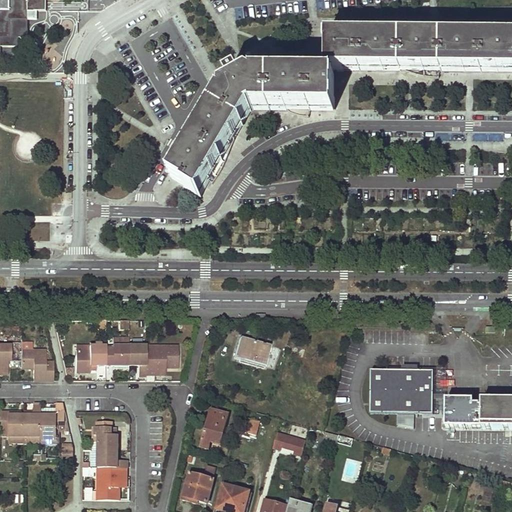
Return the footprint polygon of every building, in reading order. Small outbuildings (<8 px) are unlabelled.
[(0,0),(0,55),(3,55),(3,47),(21,47),(21,37),(29,37),(29,11),(47,11),(47,0),(0,0)] [(511,39),(328,37),(327,78),(252,78),(243,82),(240,76),(229,82),(232,88),(222,93),(171,178),(187,187),(186,189),(199,197),(250,112),(335,113),(335,71),(511,73),(511,39)] [(131,330),(131,322),(122,322),(122,330),(131,330)] [(115,347),(130,348),(131,340),(115,339),(115,347)] [(240,340),(235,360),(265,367),(270,347),(240,340)] [(0,377),(10,378),(10,365),(23,365),(23,352),(23,344),(13,344),(13,347),(4,347),(0,347),(0,377)] [(92,353),(79,353),(78,374),(92,374),(92,367),(107,367),(107,350),(107,347),(92,347),(92,353)] [(115,351),(107,350),(107,367),(115,368),(130,368),(130,348),(115,347),(115,351)] [(147,348),(130,348),(130,368),(139,368),(139,379),(146,379),(146,376),(147,348)] [(171,348),(147,348),(146,376),(162,376),(163,369),(167,369),(179,369),(179,353),(171,352),(171,348)] [(47,352),(23,352),(23,365),(23,371),(35,371),(35,383),(53,383),(54,363),(47,363),(47,352)] [(432,371),(370,371),(369,414),(432,414),(432,371)] [(432,414),(444,414),(445,401),(445,371),(432,371),(432,414)] [(444,414),(444,429),(511,429),(511,401),(445,401),(444,414)] [(35,415),(26,415),(26,436),(43,436),(43,414),(43,407),(35,407),(35,413),(35,415)] [(230,415),(211,410),(200,448),(211,451),(212,444),(222,447),(230,415)] [(60,414),(43,414),(43,436),(43,439),(59,439),(59,430),(66,430),(66,411),(60,411),(60,414)] [(11,412),(3,412),(3,431),(11,431),(11,436),(26,436),(26,415),(23,415),(11,415),(11,412)] [(259,423),(247,419),(245,429),(256,432),(259,423)] [(95,433),(98,433),(98,439),(97,449),(117,449),(117,433),(115,433),(111,433),(111,425),(111,420),(98,420),(98,426),(95,426),(95,433)] [(338,437),(324,433),(323,438),(337,442),(338,437)] [(306,443),(277,435),(272,450),(282,452),(283,448),(295,452),(294,455),(302,457),(306,443)] [(73,458),(73,439),(62,439),(63,458),(73,458)] [(117,449),(97,449),(98,465),(127,465),(127,458),(117,457),(117,449)] [(390,457),(391,452),(383,449),(381,455),(390,457)] [(127,465),(98,465),(98,488),(103,488),(103,498),(120,498),(120,484),(120,481),(127,481),(127,465)] [(213,481),(214,476),(197,471),(196,476),(190,475),(183,501),(206,508),(214,481),(213,481)] [(483,480),(476,506),(490,510),(497,484),(483,480)] [(511,484),(502,482),(500,489),(511,491),(511,484)] [(244,511),(249,494),(224,487),(217,510),(223,511),(244,511)] [(93,501),(94,489),(84,489),(84,501),(93,501)] [(285,511),(287,507),(266,501),(262,511),(285,511)] [(310,511),(312,506),(291,501),(287,511),(310,511)]
